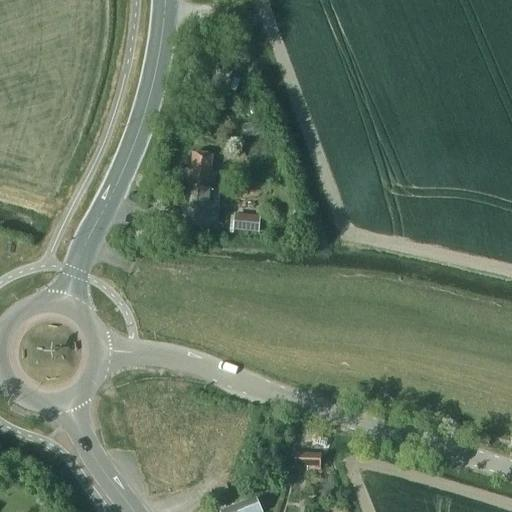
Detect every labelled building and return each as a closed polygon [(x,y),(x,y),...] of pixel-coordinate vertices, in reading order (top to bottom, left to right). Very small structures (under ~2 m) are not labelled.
[(187,170),(185,189),(182,226),(218,229),(221,190),(213,189),(215,173),(210,172),(212,156),(193,154),(191,170),(187,170)] [(167,218),(147,216),(145,228),(165,230),(167,218)] [(260,220),(234,218),(233,232),(259,234),(260,220)] [(281,469),(284,458),(265,453),(262,463),(281,469)] [(260,511),(255,499),(224,511),(260,511)]
